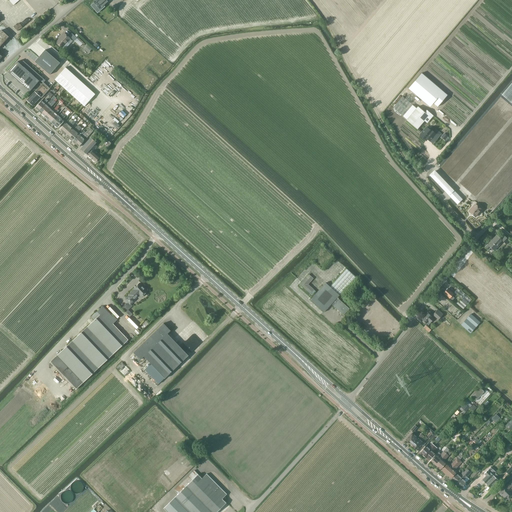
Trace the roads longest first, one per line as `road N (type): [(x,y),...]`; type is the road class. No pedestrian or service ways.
road 1 (secondary): [(346,403),(97,177)]
road 2 (unclassified): [(346,403),(475,237)]
road 3 (track): [(310,0),(423,177)]
road 4 (secondary): [(476,510),(346,403)]
road 5 (unclassified): [(249,511),(346,403)]
road 6 (track): [(105,184),(95,196),(0,116)]
road 7 (secondary): [(97,177),(0,87)]
road 8 (secondary): [(0,95),(97,177)]
